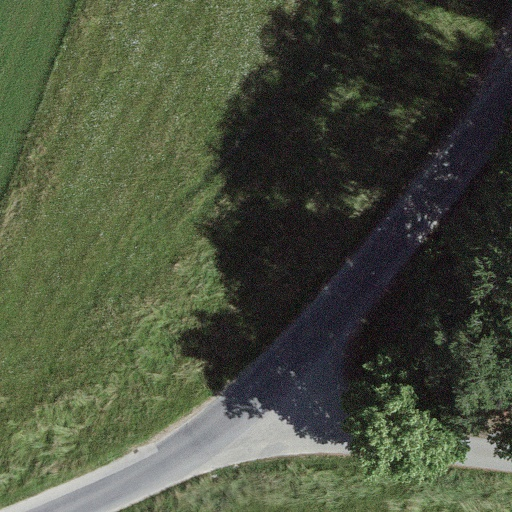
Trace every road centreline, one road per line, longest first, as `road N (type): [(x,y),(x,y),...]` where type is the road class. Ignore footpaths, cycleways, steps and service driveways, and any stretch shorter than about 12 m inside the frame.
road 1 (tertiary): [(246,403),(331,318),(511,98)]
road 2 (residential): [(246,403),(511,456)]
road 3 (tertiary): [(63,511),(128,484),(246,403)]
